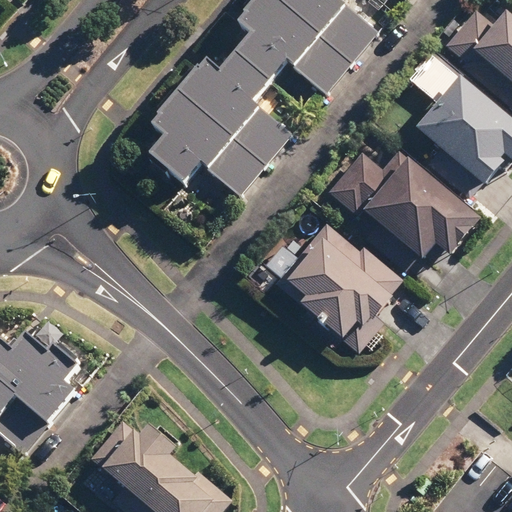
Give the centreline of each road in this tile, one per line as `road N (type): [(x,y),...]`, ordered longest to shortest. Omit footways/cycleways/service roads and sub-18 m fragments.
road 1 (residential): [(169,331),(450,0)]
road 2 (residential): [(328,511),(511,294)]
road 3 (residential): [(169,331),(261,421),(328,511)]
road 4 (residential): [(16,511),(169,331)]
road 5 (tertiary): [(168,0),(37,147)]
road 6 (tertiary): [(0,120),(103,0)]
road 7 (residential): [(137,302),(32,256),(10,228)]
road 8 (residential): [(42,191),(137,302)]
